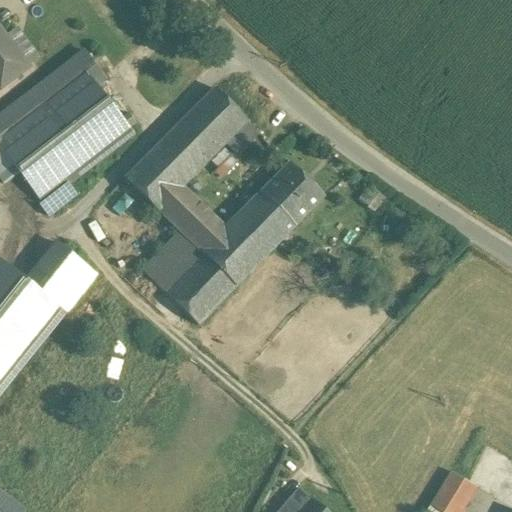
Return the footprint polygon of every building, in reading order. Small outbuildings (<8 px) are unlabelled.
[(0,33),(0,89),(27,69),(0,33)] [(2,133),(0,130),(0,180),(4,185),(19,173),(44,205),(134,136),(83,71),(2,133)] [(213,90),(124,180),(158,213),(182,189),(225,146),(247,123),(213,90)] [(247,123),(225,146),(237,157),(259,135),(247,123)] [(323,198),(289,164),(259,194),(294,228),(323,198)] [(225,230),(182,189),(158,213),(180,234),(200,254),(225,230)] [(225,230),(200,254),(235,288),(294,228),(259,194),(225,230)] [(180,234),(142,273),(165,295),(200,254),(180,234)] [(0,262),(0,394),(91,281),(51,248),(24,281),(0,262)] [(200,254),(165,295),(197,326),(235,288),(200,254)] [(463,511),(478,490),(454,475),(433,509),(437,511),(463,511)] [(0,511),(9,511),(20,498),(0,482),(0,511)] [(323,511),(298,489),(277,511),(323,511)]
